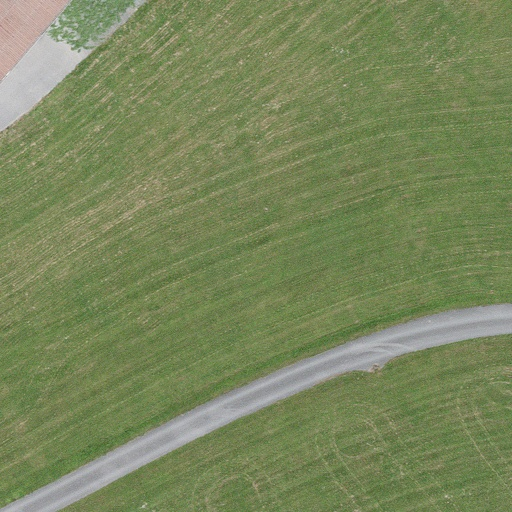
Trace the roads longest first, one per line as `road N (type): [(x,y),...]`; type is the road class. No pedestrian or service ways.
road 1 (track): [(511,330),(444,331),(23,511)]
road 2 (track): [(0,131),(125,0)]
